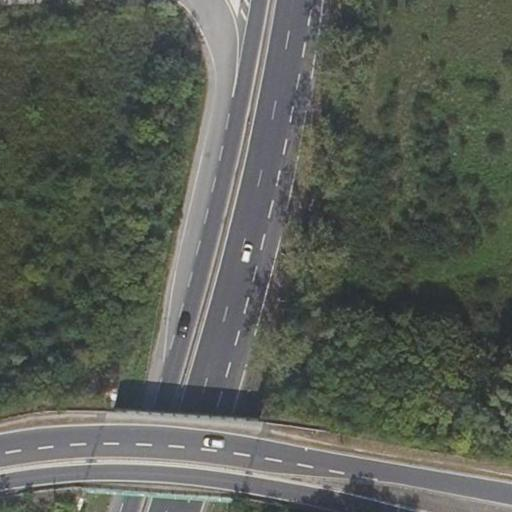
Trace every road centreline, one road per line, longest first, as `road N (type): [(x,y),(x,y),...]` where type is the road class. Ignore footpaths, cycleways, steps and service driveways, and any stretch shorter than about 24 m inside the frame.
road 1 (primary): [(261,0),(217,221),(128,511)]
road 2 (primary): [(184,511),(258,216),(296,0)]
road 3 (primary): [(375,472),(181,438),(0,442)]
road 4 (primary): [(375,472),(265,469),(137,451),(0,461)]
road 5 (primary): [(0,484),(161,475),(368,511)]
road 6 (primary): [(511,496),(375,472)]
